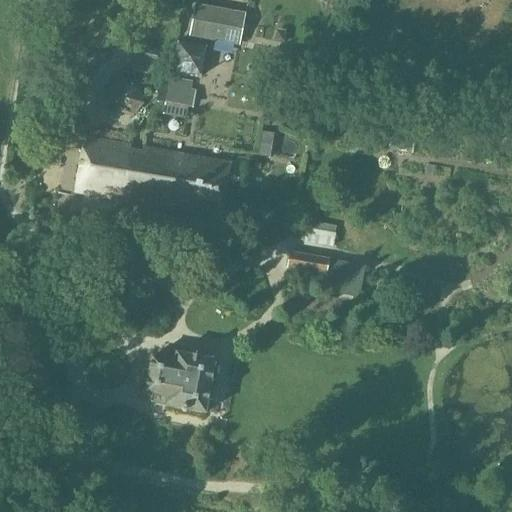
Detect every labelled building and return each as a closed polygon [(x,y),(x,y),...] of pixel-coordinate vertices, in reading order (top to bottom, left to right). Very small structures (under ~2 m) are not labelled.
[(243,17),(196,8),(191,34),(213,38),(212,39),(238,44),(243,17)] [(200,77),(206,48),(177,43),(171,72),(200,77)] [(131,72),(150,77),(156,54),(137,49),(131,72)] [(159,85),(156,103),(193,109),(195,91),(159,85)] [(121,125),(138,124),(137,105),(120,105),(121,125)] [(219,219),(229,166),(143,150),(142,154),(130,151),(131,148),(85,140),(75,193),(219,219)] [(273,226),(288,228),(291,207),(276,205),(273,226)] [(295,229),(293,241),(330,247),(332,235),(295,229)] [(289,255),(287,270),(326,275),(328,260),(289,255)] [(215,363),(175,355),(174,364),(151,360),(145,396),(167,400),(166,408),(206,417),(215,363)]
